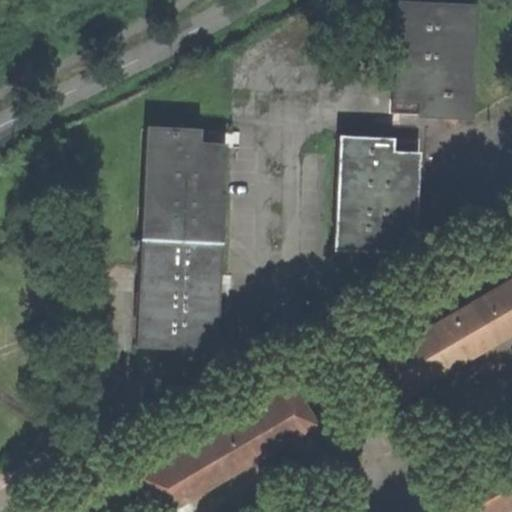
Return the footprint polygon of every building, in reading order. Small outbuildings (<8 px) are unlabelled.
[(379,117),(455,119),(459,9),(381,8),(379,117)] [(209,136),(131,134),(124,350),(202,353),(209,136)] [(322,251),(400,253),(401,143),(324,142),(322,251)] [(381,409),(511,331),(511,278),(358,369),(381,409)] [(285,389),(126,479),(145,511),(163,511),(309,430),(285,389)] [(502,511),(511,506),(511,458),(437,502),(443,511),(502,511)]
